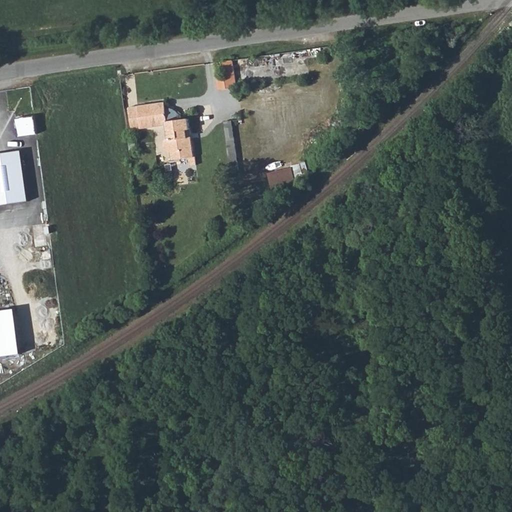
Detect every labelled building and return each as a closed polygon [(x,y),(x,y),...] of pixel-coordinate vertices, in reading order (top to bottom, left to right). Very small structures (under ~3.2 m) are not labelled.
[(233,55),(234,61),(235,65),(309,55),(329,53),(327,43),(233,55)] [(235,65),(237,85),(312,76),(309,55),(235,65)] [(211,82),(210,69),(202,70),(204,83),(211,82)] [(169,121),(177,114),(177,109),(176,109),(172,108),(168,109),(167,100),(133,104),(136,126),(169,121)] [(169,121),(171,136),(167,138),(166,141),(165,145),(167,148),(169,149),(172,150),(173,159),(196,156),(191,116),(184,116),(181,111),(177,109),(177,114),(169,121)] [(35,116),(18,118),(20,137),(37,135),(35,116)] [(226,119),(233,174),(238,173),(231,119),(226,119)] [(0,149),(0,199),(31,195),(25,147),(0,149)] [(294,166),(269,171),(273,192),(298,186),(294,166)] [(248,195),(265,193),(264,180),(247,182),(248,195)] [(0,356),(20,354),(14,309),(0,310),(0,356)]
